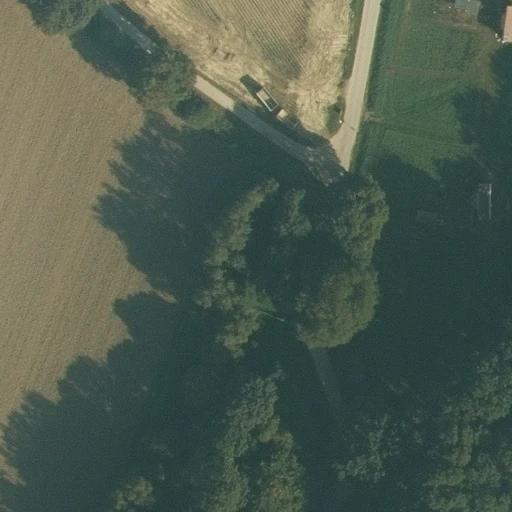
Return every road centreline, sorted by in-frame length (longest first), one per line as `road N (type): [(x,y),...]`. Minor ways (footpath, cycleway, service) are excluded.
road 1 (residential): [(340,185),(316,299),(343,466),(315,511)]
road 2 (track): [(96,0),(175,71),(340,185)]
road 3 (residential): [(340,185),(371,0)]
